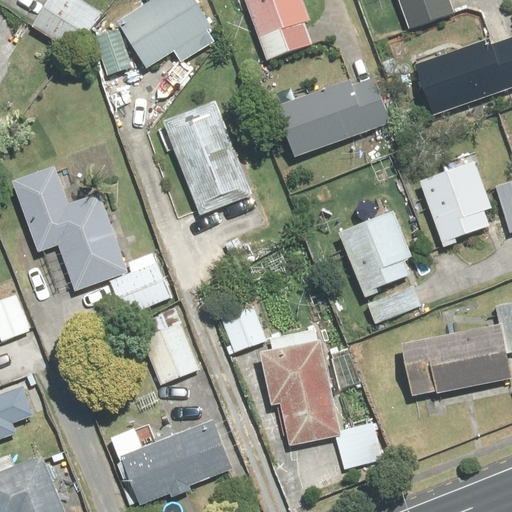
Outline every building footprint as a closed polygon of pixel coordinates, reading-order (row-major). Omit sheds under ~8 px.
[(70,0),(47,0),(32,26),(77,52),(98,16),(70,0)] [(153,0),(115,25),(145,72),(211,30),(192,0),(153,0)] [(301,0),(243,0),(266,63),(312,46),(305,26),(311,24),(301,0)] [(396,0),(408,32),(454,15),(448,0),(396,0)] [(130,71),(117,31),(93,39),(107,79),(130,71)] [(414,68),(432,119),(511,89),(511,37),(491,45),(489,40),(414,68)] [(272,110),(292,162),(390,126),(373,81),(353,88),(350,81),(272,110)] [(215,104),(162,124),(199,218),(252,197),(215,104)] [(475,165),(419,185),(442,249),(457,244),(456,241),(489,229),(484,214),(492,211),(475,165)] [(54,170),(12,185),(38,256),(59,248),(76,295),(128,276),(100,196),(68,207),(54,170)] [(511,237),(511,182),(493,187),(507,239),(511,237)] [(392,213),(336,236),(363,300),(375,296),(374,293),(410,278),(404,264),(412,261),(392,213)] [(291,243),(280,220),(241,237),(251,260),(291,243)] [(420,308),(411,287),(366,307),(375,329),(420,308)] [(16,296),(0,302),(0,342),(30,331),(16,296)] [(264,343),(249,302),(216,313),(230,354),(264,343)] [(201,376),(177,315),(134,331),(158,393),(201,376)] [(499,328),(400,347),(411,401),(510,381),(499,328)] [(321,344),(258,356),(269,410),(280,408),(288,449),(340,439),(321,344)] [(32,416),(21,390),(0,398),(0,440),(17,434),(12,424),(32,416)] [(213,424),(118,460),(136,509),(169,496),(171,501),(191,493),(190,489),(231,473),(213,424)] [(63,511),(42,458),(0,474),(0,511),(63,511)]
